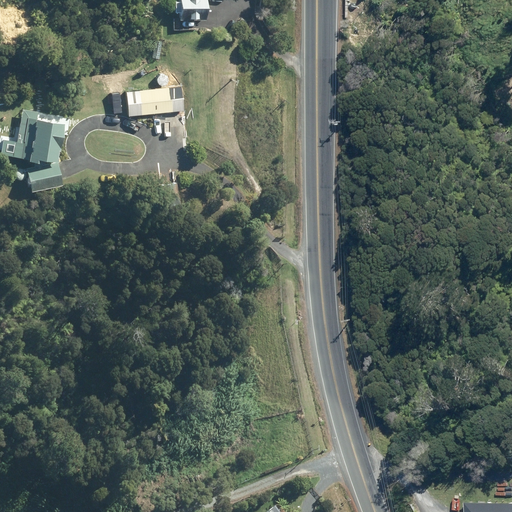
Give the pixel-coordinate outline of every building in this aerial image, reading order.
[(172,0),(170,7),(175,20),(202,20),(197,7),(199,0),(172,0)] [(162,40),(154,39),(153,57),(161,58),(162,40)] [(128,91),(130,116),(185,110),(183,85),(128,91)] [(5,139),(2,154),(36,160),(36,166),(28,167),(34,191),(65,185),(59,161),(44,164),(44,161),(47,162),(48,158),(61,160),(62,156),(61,155),(64,136),(66,137),(70,118),(39,112),(39,111),(25,108),(19,141),(5,139)] [(10,109),(2,110),(4,123),(12,122),(10,109)] [(167,209),(182,206),(178,182),(163,185),(167,209)] [(463,511),(511,511),(511,503),(463,503),(463,511)]
